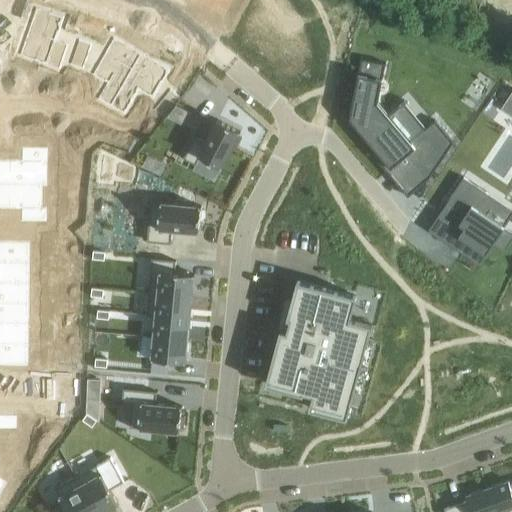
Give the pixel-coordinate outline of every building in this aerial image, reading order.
[(66,20),(38,11),(25,49),(51,58),(48,67),(61,71),(69,48),(58,44),(66,20)] [(368,29),(362,46),(381,52),(387,35),(368,29)] [(100,102),(113,109),(143,57),(115,41),(99,69),(114,77),(100,102)] [(81,43),(76,58),(88,62),(93,47),(81,43)] [(468,99),(477,74),(407,50),(399,74),(433,85),(428,99),(447,105),(451,93),(468,99)] [(171,73),(143,57),(113,109),(126,117),(140,92),(155,101),(171,73)] [(368,136),(393,167),(409,153),(430,178),(456,140),(437,117),(411,138),(382,104),(390,63),(366,58),(354,114),(371,133),(368,136)] [(170,111),(180,99),(170,91),(161,103),(170,111)] [(511,93),(503,108),(511,113),(511,93)] [(177,105),(168,116),(182,124),(189,111),(177,105)] [(194,139),(182,160),(194,166),(198,157),(221,169),(233,146),(237,149),(242,139),(238,136),(240,133),(217,121),(204,144),(194,139)] [(0,162),(0,187),(39,187),(40,165),(49,165),(49,151),(24,151),(24,163),(0,162)] [(461,170),(440,206),(461,220),(450,240),(478,259),(492,237),(503,245),(511,229),(511,227),(477,203),(487,187),(461,170)] [(39,187),(0,187),(0,211),(23,212),(23,224),(48,224),(49,210),(39,210),(39,187)] [(148,228),(147,241),(171,243),(172,231),(198,234),(201,208),(160,204),(158,229),(148,228)] [(0,265),(31,266),(32,244),(0,243),(0,265)] [(93,252),(92,260),(104,261),(105,253),(93,252)] [(83,254),(83,266),(91,267),(91,255),(83,254)] [(0,265),(0,285),(31,286),(31,266),(0,265)] [(91,279),(91,267),(83,266),(83,278),(91,279)] [(158,295),(192,298),(194,276),(160,273),(158,295)] [(284,331),(279,387),(317,391),(317,389),(327,390),(326,403),(364,407),(373,311),(352,309),(354,285),(293,279),(289,319),(291,319),(290,332),(284,331)] [(0,306),(31,307),(31,286),(0,285),(0,306)] [(90,289),(89,297),(101,298),(102,290),(90,289)] [(75,295),(75,307),(83,307),(83,295),(75,295)] [(190,320),(192,298),(158,295),(156,317),(190,320)] [(0,326),(31,327),(31,307),(0,306),(0,326)] [(83,319),(83,307),(75,307),(75,319),(83,319)] [(96,319),(108,320),(109,313),(97,311),(96,319)] [(154,338),(188,341),(190,320),(156,317),(154,338)] [(0,326),(0,347),(30,347),(31,327),(0,326)] [(74,348),(82,348),(82,336),(74,336),(74,348)] [(186,364),(188,341),(154,338),(151,361),(186,364)] [(438,380),(498,379),(497,339),(483,339),(484,354),(395,356),(396,379),(438,379),(438,380)] [(0,368),(30,369),(30,347),(0,347),(0,368)] [(82,348),(74,348),(74,360),(82,360),(82,348)] [(511,373),(511,349),(502,349),(501,373),(511,373)] [(95,360),(94,368),(106,369),(107,361),(95,360)] [(89,379),(88,412),(100,419),(101,379),(89,379)] [(141,404),(138,430),(179,434),(179,429),(184,430),(185,418),(180,418),(181,408),(155,405),(156,393),(132,391),(131,403),(141,404)] [(86,415),(82,421),(92,428),(96,422),(86,415)] [(9,418),(0,418),(0,431),(9,431),(9,418)] [(101,475),(80,486),(94,511),(109,511),(118,507),(101,475)] [(0,497),(1,498),(9,485),(0,479),(0,497)] [(509,482),(487,490),(494,511),(511,511),(511,485),(510,486),(509,482)] [(94,511),(80,486),(59,498),(66,511),(94,511)] [(494,511),(487,490),(464,498),(466,502),(444,510),(444,511),(494,511)]
